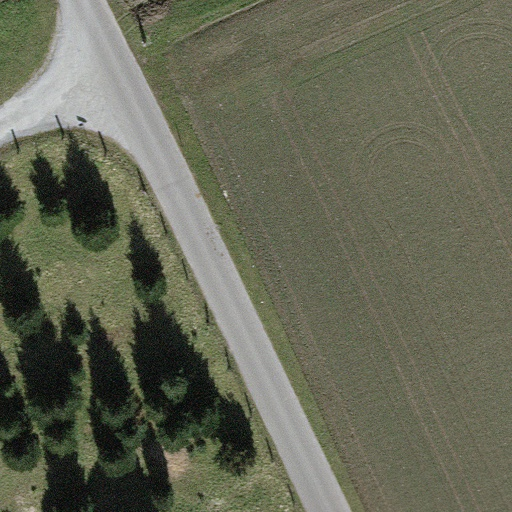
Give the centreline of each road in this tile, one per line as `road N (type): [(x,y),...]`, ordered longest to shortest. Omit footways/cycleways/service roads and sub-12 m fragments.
road 1 (unclassified): [(319,511),(80,0)]
road 2 (track): [(0,132),(118,76)]
